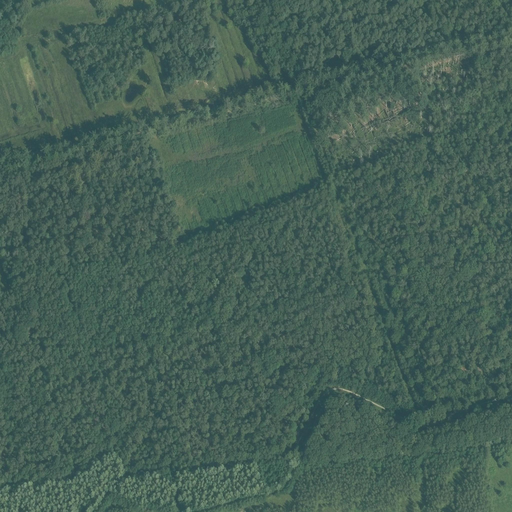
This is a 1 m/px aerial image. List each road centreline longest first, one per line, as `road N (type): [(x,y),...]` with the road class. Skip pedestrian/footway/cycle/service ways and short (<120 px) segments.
road 1 (track): [(114,448),(118,433),(62,281),(69,268),(159,245),(189,247),(337,185)]
road 2 (track): [(368,271),(220,330),(215,321),(90,355)]
